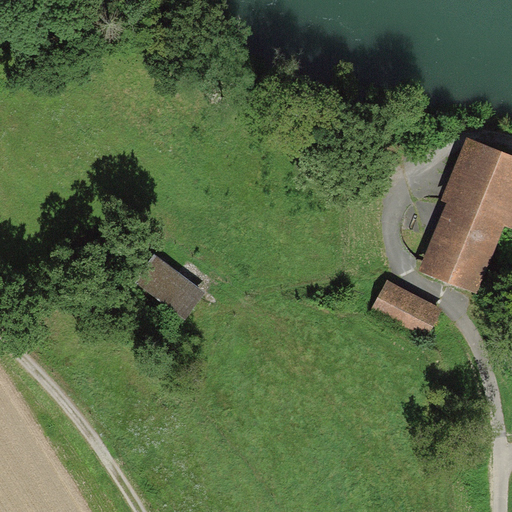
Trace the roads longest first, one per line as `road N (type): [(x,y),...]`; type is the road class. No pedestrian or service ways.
road 1 (track): [(500,464),(457,313),(404,279),(380,220),(378,170)]
road 2 (track): [(131,511),(98,445),(0,325)]
road 3 (track): [(511,145),(465,132),(412,137),(378,170)]
